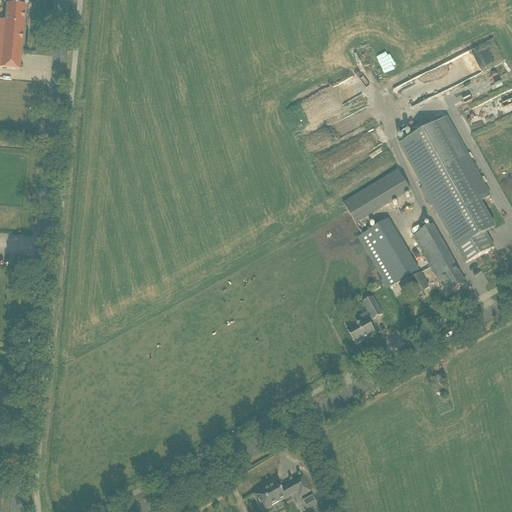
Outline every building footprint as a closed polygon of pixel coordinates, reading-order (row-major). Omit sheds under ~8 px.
[(0,20),(0,68),(19,70),(25,7),(7,5),(5,21),(0,20)] [(454,82),(502,61),(494,41),(444,63),(447,69),(448,69),(454,82)] [(446,119),(400,144),(466,264),(494,248),(486,234),(495,230),(480,203),(490,198),(446,119)] [(356,226),(411,193),(397,170),(342,203),(356,226)] [(419,272),(389,220),(357,239),(387,291),(419,272)] [(450,293),(466,284),(434,225),(414,236),(439,282),(443,280),(450,293)] [(426,282),(421,274),(408,281),(413,289),(426,282)] [(373,321),(383,315),(373,298),(363,303),(369,313),(359,318),(361,323),(347,330),(356,345),(365,341),(364,340),(368,338),(368,339),(376,334),(369,322),(373,320),(373,321)] [(300,498),(311,492),(302,477),(291,483),(300,498)] [(284,501),(290,497),(285,487),(280,489),(277,484),(263,491),(262,490),(253,496),(262,511),(264,511),(272,508),(271,507),(284,500),(284,501)] [(312,496),(307,499),(312,507),(316,504),(312,496)]
